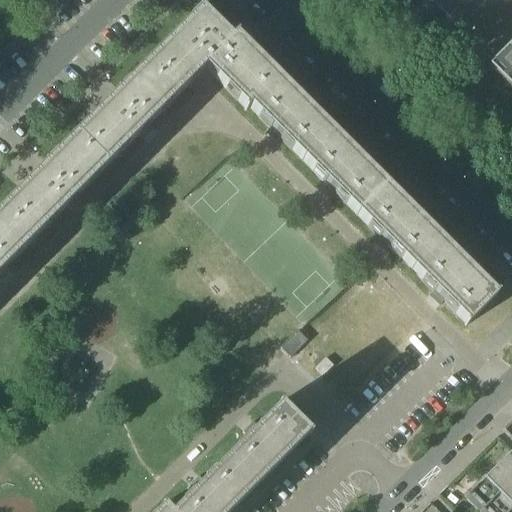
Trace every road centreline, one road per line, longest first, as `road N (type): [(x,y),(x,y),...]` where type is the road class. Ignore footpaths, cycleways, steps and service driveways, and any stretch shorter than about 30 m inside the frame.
road 1 (residential): [(269,0),(511,240)]
road 2 (residential): [(0,118),(119,0)]
road 3 (residential): [(511,379),(394,496)]
road 4 (residential): [(299,511),(354,456),(394,496)]
